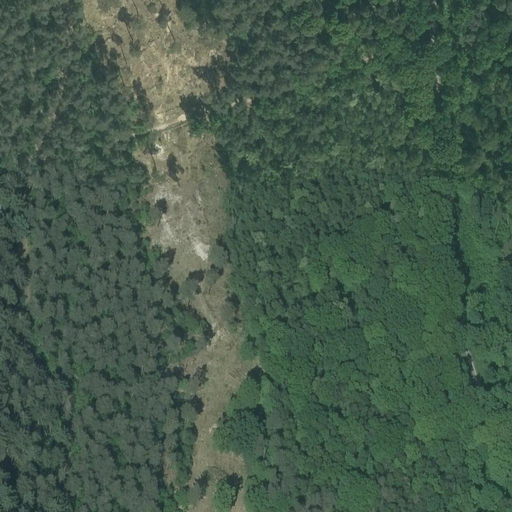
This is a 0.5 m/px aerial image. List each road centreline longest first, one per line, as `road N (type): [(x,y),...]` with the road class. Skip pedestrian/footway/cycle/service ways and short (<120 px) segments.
road 1 (tertiary): [(511,434),(473,381),(464,351),(431,0)]
road 2 (track): [(31,167),(434,37)]
road 3 (track): [(31,167),(23,256),(30,380),(68,404),(60,511)]
road 4 (track): [(31,167),(58,76),(65,0)]
